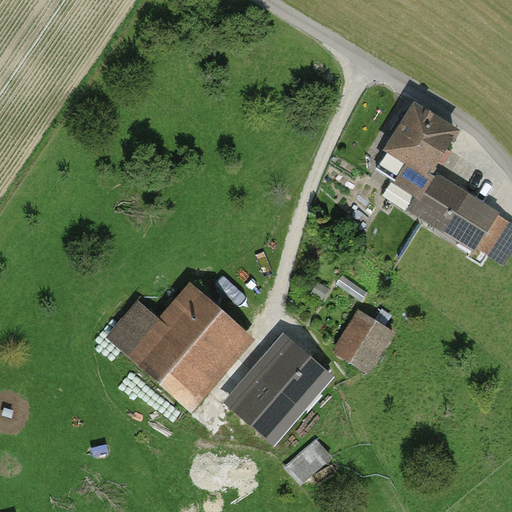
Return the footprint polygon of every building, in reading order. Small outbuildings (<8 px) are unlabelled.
[(459,136),(414,109),(384,156),(408,171),(398,187),(416,198),(404,217),(489,270),(511,232),(511,222),(435,175),(459,136)] [(193,410),(254,342),(191,286),(161,320),(143,303),(112,338),(193,410)] [(398,338),(360,315),(335,356),(372,379),(398,338)] [(337,382),(283,338),(226,407),(280,451),(337,382)] [(320,443),(288,472),(304,490),(336,461),(320,443)]
